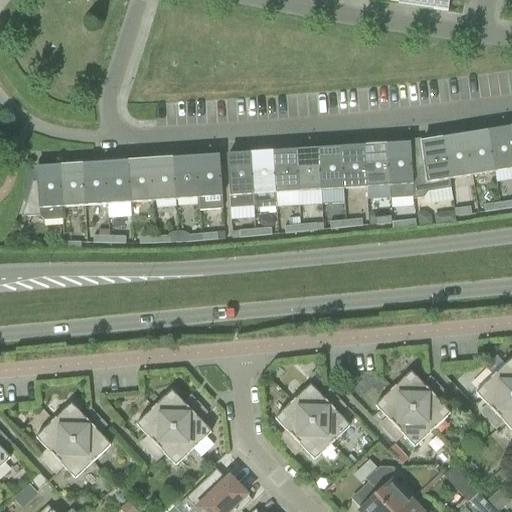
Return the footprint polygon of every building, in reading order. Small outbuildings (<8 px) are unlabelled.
[(397,0),(397,6),(447,12),(448,0),(397,0)] [(511,142),(510,131),(488,134),(494,173),(511,170),(511,142)] [(494,173),(488,134),(465,138),(471,177),(494,173)] [(465,138),(443,141),(449,180),(471,177),(465,138)] [(419,145),(421,145),(420,140),(408,141),(408,146),(386,148),(389,199),(413,198),(411,170),(423,169),(419,145)] [(423,169),(411,170),(413,198),(413,200),(426,198),(425,192),(427,188),(450,185),(449,180),(443,141),(421,145),(419,145),(423,169)] [(363,149),(366,189),(367,201),(389,199),(386,148),(363,149)] [(363,149),(341,151),(343,190),(366,189),(363,149)] [(341,151),(318,152),(320,191),(343,190),(341,151)] [(318,152),(295,154),(298,193),(320,191),(318,152)] [(295,154),(272,155),(275,194),(298,193),(295,154)] [(276,209),(275,194),(272,155),(250,157),(253,207),(253,210),(276,209)] [(253,207),(250,157),(226,158),(229,209),(253,207)] [(222,209),(219,158),(195,160),(198,199),(197,199),(198,211),(222,209)] [(195,160),(173,161),(175,201),(197,199),(198,199),(195,160)] [(173,161),(150,163),(152,202),(175,201),(173,161)] [(152,202),(150,163),(127,164),(130,204),(152,202)] [(130,204),(127,164),(104,166),(107,205),(130,204)] [(107,205),(104,166),(82,167),(84,207),(107,205)] [(84,207),(82,167),(59,169),(62,208),(84,207)] [(62,208),(59,169),(36,170),(36,182),(32,183),(21,218),(40,217),(44,221),(62,220),(61,208),(62,208)] [(511,201),(499,204),(500,211),(511,209),(511,201)] [(500,211),(499,204),(483,206),(484,213),(500,211)] [(454,210),(455,217),(470,215),(470,208),(454,210)] [(374,219),(375,226),(391,224),(391,217),(374,219)] [(361,220),(345,222),(346,229),(362,227),(361,220)] [(414,220),(392,223),(392,230),(415,228),(414,220)] [(346,229),(345,222),(329,223),(330,230),(346,229)] [(300,226),(300,233),(316,232),(316,225),(300,226)] [(300,233),(300,226),(284,228),(284,235),(300,233)] [(254,230),(255,237),(271,236),(270,229),(254,230)] [(255,237),(254,230),(238,232),(239,239),(255,237)] [(200,235),(201,242),(217,241),(216,234),(200,235)] [(201,242),(200,235),(184,237),(185,244),(201,242)] [(511,397),(511,361),(510,360),(492,377),(511,397)] [(411,409),(436,385),(432,381),(425,388),(410,373),(392,390),(411,409)] [(511,397),(492,377),(475,394),(489,409),(481,417),(486,422),(511,397)] [(443,392),(436,385),(411,409),(432,431),(449,414),(434,398),(443,392)] [(311,424),(337,399),(332,394),(324,401),(310,386),(292,403),(311,424)] [(411,409),(392,390),(374,407),(389,422),(381,430),(385,434),(411,409)] [(171,392),(153,409),(173,430),(199,405),(193,400),(186,407),(171,392)] [(511,397),(486,422),(492,428),(500,420),(511,433),(511,397)] [(342,405),(337,399),(311,424),(331,444),(349,427),(334,411),(342,405)] [(311,424),(292,403),(274,420),(288,435),(281,443),(286,448),(311,424)] [(70,405),(53,422),(72,442),(98,418),(93,413),(85,420),(70,405)] [(199,405),(173,430),(193,450),(210,433),(196,418),(204,411),(199,405)] [(173,430),(153,409),(135,426),(150,441),(142,449),(147,454),(173,430)] [(432,431),(411,409),(385,434),(391,441),(399,433),(414,449),(432,431)] [(98,418),(72,442),(92,463),(110,446),(95,431),(103,424),(98,418)] [(72,442),(53,422),(35,439),(49,454),(42,461),(47,467),(72,442)] [(331,444),(311,424),(286,448),(291,454),(299,446),(313,462),(331,444)] [(193,450),(173,430),(147,454),(152,459),(160,452),(175,468),(193,450)] [(0,433),(0,468),(10,459),(0,448),(0,438),(3,436),(0,433)] [(6,440),(1,445),(7,451),(12,446),(6,440)] [(92,463),(72,442),(47,467),(52,472),(60,465),(74,480),(92,463)] [(393,446),(387,451),(393,457),(399,452),(393,446)] [(361,491),(353,498),(363,508),(360,511),(361,511),(405,511),(414,504),(392,481),(394,469),(393,468),(379,468),(375,472),(374,471),(364,481),(368,485),(361,491)] [(501,470),(493,478),(500,485),(508,477),(501,470)] [(240,511),(251,502),(228,478),(225,481),(216,471),(185,499),(195,510),(194,510),(196,511),(240,511)] [(47,483),(39,474),(30,482),(38,491),(47,483)] [(477,494),(468,502),(477,511),(485,503),(477,494)] [(135,511),(127,502),(119,509),(121,511),(135,511)]
